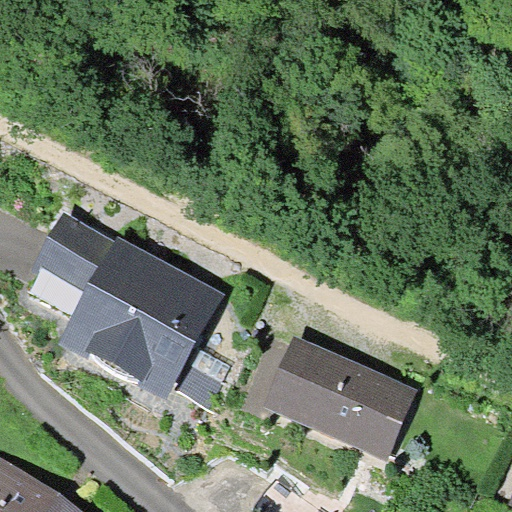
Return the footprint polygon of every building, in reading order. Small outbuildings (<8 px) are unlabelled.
[(97,304),(122,258),(67,228),(42,275),(97,304)] [(162,397),(211,305),(122,258),(97,304),(85,327),(73,349),(124,376),(162,397)] [(97,304),(42,275),(30,297),(85,327),(97,304)] [(299,355),(276,410),(329,432),(382,454),(405,399),(299,355)] [(55,511),(0,472),(0,511),(55,511)] [(323,511),(277,479),(254,511),(323,511)]
